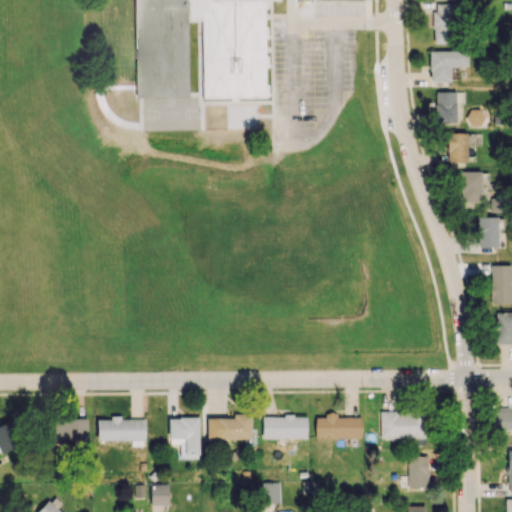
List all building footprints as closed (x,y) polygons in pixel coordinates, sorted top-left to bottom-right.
[(107,0),(107,25),(127,24),(126,0),(107,0)] [(134,0),(136,98),(142,97),(191,97),(189,0),(210,0),(210,3),(281,2),(280,0),(134,0)] [(433,42),(456,41),(455,4),(432,4),(433,42)] [(239,19),(240,39),(264,39),(264,19),(239,19)] [(205,20),(205,40),(230,40),(229,20),(205,20)] [(107,32),(108,59),(128,59),(127,32),(107,32)] [(205,46),(206,67),(230,66),(230,46),(205,46)] [(240,47),(240,67),(265,66),(264,46),(240,47)] [(429,82),(449,81),(449,67),(467,67),(466,50),(428,50),(429,82)] [(109,69),(109,95),(129,95),(128,68),(109,69)] [(206,76),(206,96),(231,95),(230,75),(206,76)] [(240,75),(241,95),(265,95),(264,75),(240,75)] [(455,92),(435,91),(434,123),(455,123),(455,92)] [(467,126),(482,125),(481,108),(466,110),(467,126)] [(446,162),(466,162),(466,132),(446,133),(446,162)] [(480,171),(459,171),(459,202),(480,202),(480,171)] [(496,247),(497,217),(476,216),(476,247),(496,247)] [(401,284),(399,258),(380,260),(382,285),(401,284)] [(509,303),(510,265),(490,265),(489,303),(509,303)] [(511,311),(494,312),(495,344),(511,343),(511,311)] [(511,430),(511,408),(491,409),(491,431),(511,430)] [(379,438),(424,437),(423,411),(378,412),(379,438)] [(360,416),(335,417),(334,412),(323,412),(323,417),(313,417),(314,439),(360,438),(360,416)] [(206,439),(250,439),(249,413),(232,414),(232,417),(205,418),(206,439)] [(305,416),(260,416),(260,438),(306,437),(305,416)] [(96,440),(130,440),(130,446),(143,445),(143,417),(95,418),(96,440)] [(198,418),(167,417),(167,438),(179,438),(179,458),(197,459),(198,418)] [(53,440),(87,439),(86,418),(52,419),(53,440)] [(0,424),(0,452),(19,444),(9,420),(0,424)] [(406,488),(425,488),(426,456),(406,456),(406,488)] [(279,482),(257,482),(257,502),(279,502),(279,482)] [(167,505),(167,484),(149,484),(149,505),(167,505)] [(63,511),(49,498),(36,511),(63,511)] [(511,511),(511,498),(504,498),(503,511),(511,511)]
